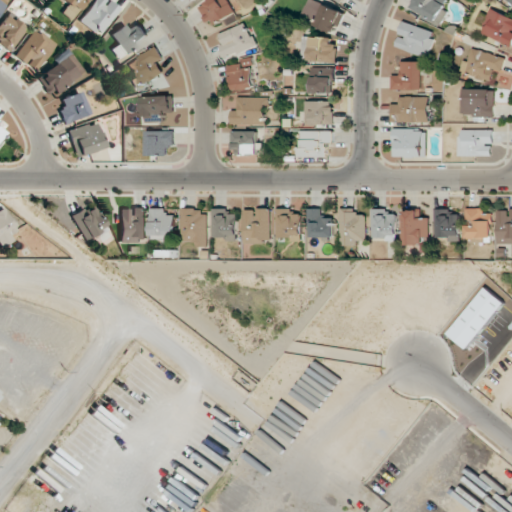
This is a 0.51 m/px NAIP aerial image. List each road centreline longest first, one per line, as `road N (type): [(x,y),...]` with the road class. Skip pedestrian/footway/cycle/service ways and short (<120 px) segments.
road 1 (residential): [(0,178),(511,180)]
road 2 (residential): [(126,310),(385,511)]
road 3 (residential): [(0,481),(126,310)]
road 4 (residential): [(205,179),(203,87),(178,25),(155,0)]
road 5 (residential): [(365,180),(367,56),(381,0)]
road 6 (residential): [(126,310),(67,284),(0,280)]
road 7 (residential): [(410,363),(511,447)]
